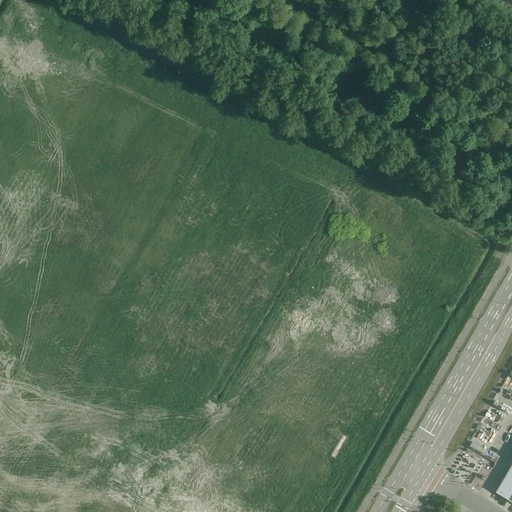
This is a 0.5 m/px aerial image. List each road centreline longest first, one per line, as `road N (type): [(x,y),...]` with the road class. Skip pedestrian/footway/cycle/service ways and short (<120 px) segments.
road 1 (secondary): [(511,280),(405,465)]
road 2 (secondary): [(422,474),(511,319)]
